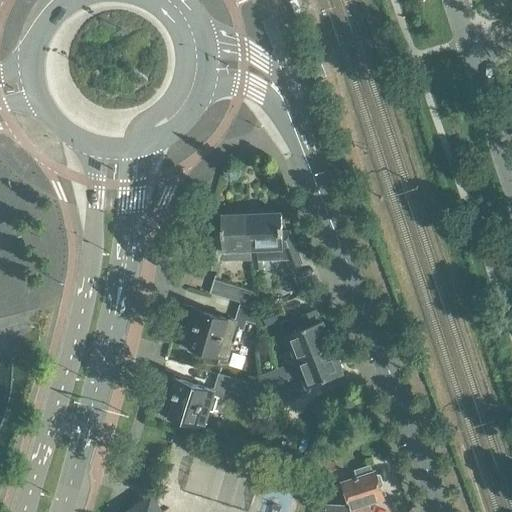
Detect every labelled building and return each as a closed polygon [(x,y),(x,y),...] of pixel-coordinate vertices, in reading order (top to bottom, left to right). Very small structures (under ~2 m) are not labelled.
[(322,65),(312,69),(317,82),(326,78),(322,65)] [(288,260),(291,268),(302,263),(290,232),(283,233),(282,213),(248,214),(248,235),(252,239),(252,251),(253,251),(255,269),(263,268),(262,260),(288,260)] [(219,226),(206,267),(217,271),(221,260),(252,260),(252,251),(252,239),(248,235),(248,214),(222,215),(223,227),(219,226)] [(214,280),(210,294),(243,304),(242,307),(259,312),(257,293),(214,280)] [(268,327),(280,322),(288,319),(282,305),(263,313),(267,323),(268,327)] [(236,332),(237,328),(245,330),(247,321),(258,324),(261,312),(259,312),(242,307),(238,321),(195,308),(190,324),(195,326),(188,349),(228,361),(236,332)] [(287,366),(332,348),(327,336),(329,333),(326,325),(323,325),(322,322),(320,322),(316,310),(300,316),(306,329),(277,340),(287,366)] [(263,387),(291,377),(297,392),(342,374),(341,370),(343,368),(340,361),(337,360),(332,348),(287,366),(259,377),(263,387)] [(225,393),(244,398),(255,401),(259,387),(218,374),(213,389),(174,377),(169,393),(170,393),(175,394),(168,417),(207,429),(215,400),(223,402),(225,393)] [(277,438),(270,460),(284,464),(291,443),(277,438)] [(336,463),(319,457),(314,471),(332,476),(336,463)] [(317,511),(369,511),(370,511),(367,504),(384,499),(380,488),(383,485),(380,475),(376,475),(375,472),(373,473),(370,465),(355,470),(358,477),(344,482),(352,506),(320,505),(317,511)] [(281,469),(277,482),(290,486),(294,473),(281,469)] [(165,511),(153,493),(123,511),(165,511)]
